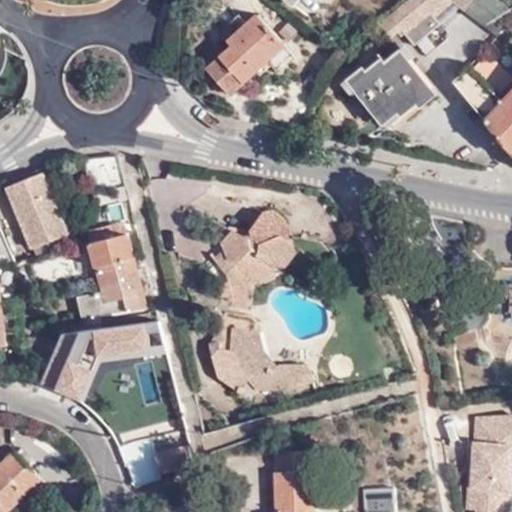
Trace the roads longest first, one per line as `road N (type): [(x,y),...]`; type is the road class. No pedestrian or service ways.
road 1 (residential): [(132,115),(204,144),(511,208)]
road 2 (residential): [(116,511),(100,450),(64,419),(0,400)]
